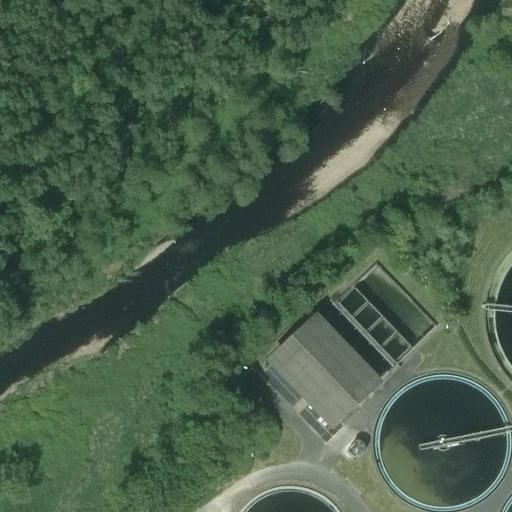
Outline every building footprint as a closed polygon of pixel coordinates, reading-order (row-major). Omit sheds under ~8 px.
[(511,251),(504,258),(488,289),(484,324),(492,358),(511,385),(511,251)] [(338,422),(436,328),(375,264),(298,338),(291,331),(263,358),(263,368),(265,370),(258,376),(325,446),(344,428),(338,422)] [(459,373),(435,372),(412,379),(392,392),(378,411),(372,434),(371,444),(372,458),(376,469),(381,480),(387,489),(396,498),(404,504),(416,510),(421,511),(464,511),(485,502),(502,486),(511,464),(511,424),(511,418),(499,397),(481,382),(459,373)] [(352,444),(350,447),(350,450),(351,453),(354,456),(357,456),(361,456),(363,453),(364,450),(364,447),(362,444),(359,442),(355,442),(352,444)] [(338,511),(325,499),(305,489),(284,488),(264,493),(246,505),(241,511),(338,511)] [(511,511),(511,490),(510,492),(497,511),(511,511)]
